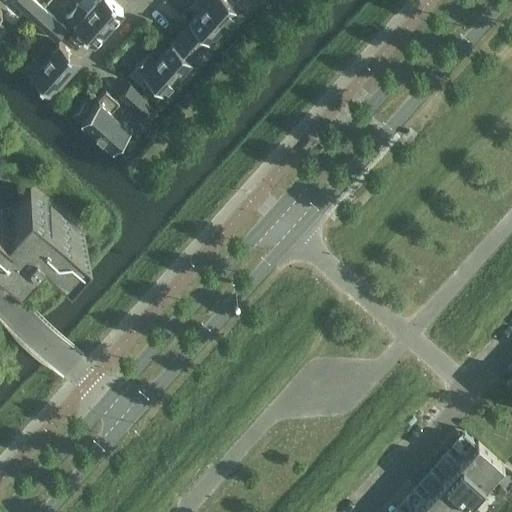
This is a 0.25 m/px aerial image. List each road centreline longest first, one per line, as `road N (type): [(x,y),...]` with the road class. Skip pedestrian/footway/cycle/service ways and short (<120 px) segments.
road 1 (tertiary): [(298,232),(505,0)]
road 2 (tertiary): [(468,0),(276,211)]
road 3 (tertiary): [(276,211),(109,396)]
road 4 (tertiary): [(131,416),(298,232)]
road 5 (unclassified): [(473,392),(298,232)]
road 6 (residential): [(365,511),(473,392)]
road 7 (tertiary): [(109,396),(6,511)]
road 8 (residential): [(109,396),(0,298)]
road 9 (tertiary): [(46,511),(131,416)]
